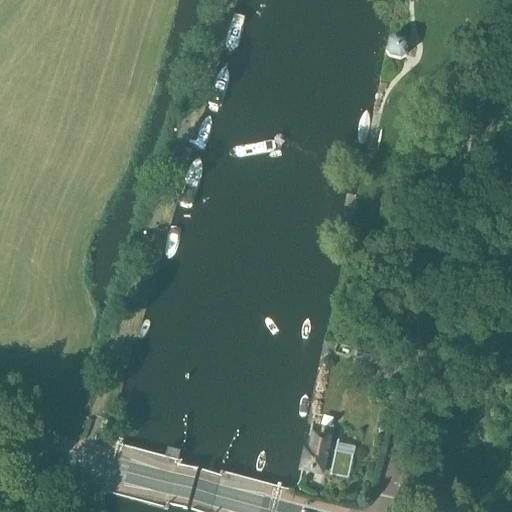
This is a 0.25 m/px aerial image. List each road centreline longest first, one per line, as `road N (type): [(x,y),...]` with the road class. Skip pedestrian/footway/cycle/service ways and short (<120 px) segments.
road 1 (unclassified): [(383,511),(511,33)]
road 2 (secondary): [(273,511),(0,438)]
